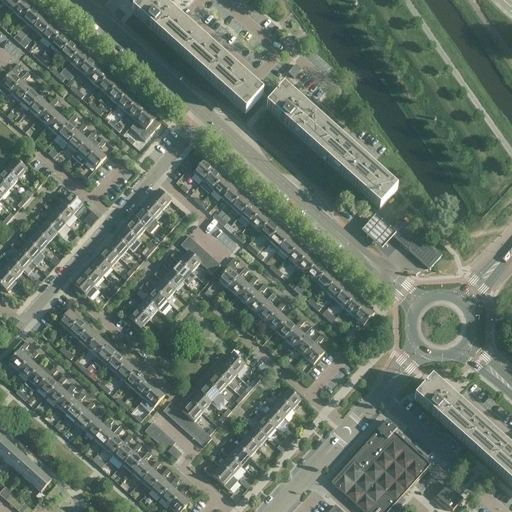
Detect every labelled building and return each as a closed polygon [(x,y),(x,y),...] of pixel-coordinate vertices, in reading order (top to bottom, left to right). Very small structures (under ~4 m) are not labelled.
[(24,1),(23,0),(7,0),(4,5),(13,13),(24,1)] [(155,0),(144,0),(132,14),(245,115),(262,96),(155,0)] [(33,9),(24,1),(13,13),(22,22),(33,9)] [(43,18),(33,9),(22,22),(32,30),(43,18)] [(52,26),(43,18),(32,30),(41,38),(52,26)] [(62,35),(52,26),(41,38),(51,47),(62,35)] [(71,43),(62,35),(51,47),(60,55),(71,43)] [(81,51),(71,43),(60,55),(70,64),(81,51)] [(90,60),(81,51),(70,64),(79,72),(90,60)] [(99,68),(90,60),(79,72),(88,81),(99,68)] [(296,65),(288,74),(294,79),(301,70),(296,65)] [(109,77),(99,68),(88,81),(98,89),(109,77)] [(64,69),(60,74),(70,81),(74,76),(64,69)] [(21,82),(11,74),(0,86),(10,95),(21,82)] [(118,85),(109,77),(98,89),(107,97),(118,85)] [(21,82),(10,95),(20,103),(31,91),(21,82)] [(128,94),(118,85),(107,97),(117,106),(128,94)] [(284,90),(267,109),(380,210),(397,191),(284,90)] [(31,91),(20,103),(29,112),(40,99),(31,91)] [(137,102),(128,94),(117,106),(126,114),(137,102)] [(40,99),(29,112),(39,120),(50,108),(40,99)] [(146,111),(137,102),(126,114),(135,123),(146,111)] [(50,108),(39,120),(48,128),(59,116),(50,108)] [(156,120),(146,111),(135,123),(146,132),(155,121),(156,120)] [(59,116),(48,128),(57,137),(68,125),(59,116)] [(145,143),(160,126),(155,121),(146,132),(140,138),(145,143)] [(68,125),(57,137),(67,145),(78,133),(68,125)] [(78,133),(67,145),(76,154),(87,142),(78,133)] [(87,142),(76,154),(86,162),(97,150),(87,142)] [(107,159),(97,150),(86,162),(96,171),(107,159)] [(15,160),(7,170),(19,181),(27,171),(15,160)] [(71,160),(67,170),(75,172),(76,171),(79,172),(82,164),(71,160)] [(214,171),(204,162),(194,174),(203,183),(214,171)] [(7,170),(0,177),(0,180),(10,190),(19,181),(7,170)] [(214,171),(203,183),(213,192),(223,180),(214,171)] [(0,180),(0,197),(2,200),(10,190),(0,180)] [(223,180),(213,192),(222,200),(233,188),(223,180)] [(233,188),(222,200),(231,208),(242,196),(233,188)] [(159,191),(150,201),(162,212),(171,202),(159,191)] [(71,195),(62,205),(74,216),(83,206),(71,195)] [(242,196),(231,208),(241,217),(252,205),(242,196)] [(17,207),(20,210),(25,204),(23,201),(17,207)] [(150,201),(142,210),(154,221),(162,212),(150,201)] [(74,216),(62,205),(53,215),(65,225),(74,216)] [(252,205),(241,217),(250,225),(261,213),(252,205)] [(142,210),(133,220),(145,231),(154,221),(142,210)] [(261,213),(250,225),(260,234),(271,222),(261,213)] [(65,225),(53,215),(45,224),(57,235),(65,225)] [(412,223),(411,222),(404,216),(401,219),(391,231),(391,236),(429,270),(442,256),(409,226),(412,223)] [(362,233),(382,251),(384,249),(390,243),(396,236),(375,218),(369,225),(363,231),(362,233)] [(9,223),(6,220),(1,226),(4,228),(9,223)] [(133,220),(125,229),(137,240),(145,231),(133,220)] [(271,222),(260,234),(269,242),(280,230),(271,222)] [(57,235),(45,224),(36,234),(48,244),(57,235)] [(125,229),(116,239),(129,250),(137,240),(125,229)] [(280,230),(269,242),(279,251),(289,239),(280,230)] [(48,244),(36,234),(28,243),(40,254),(48,244)] [(181,247),(186,251),(194,242),(189,238),(181,247)] [(116,239),(108,248),(120,259),(129,250),(116,239)] [(289,239),(279,251),(288,259),(299,247),(289,239)] [(194,242),(186,251),(188,253),(190,255),(198,246),(194,242)] [(40,254),(28,243),(19,252),(31,263),(40,254)] [(198,246),(190,255),(195,259),(203,250),(198,246)] [(299,247),(288,259),(297,268),(308,256),(299,247)] [(108,248),(99,258),(112,269),(120,259),(108,248)] [(203,250),(195,259),(199,263),(207,254),(203,250)] [(31,263),(19,252),(11,262),(23,273),(24,274),(26,273),(28,275),(35,267),(31,263)] [(195,259),(190,255),(188,253),(180,263),(192,274),(200,264),(199,263),(195,259)] [(207,254),(199,263),(200,264),(204,267),(212,258),(207,254)] [(308,256),(297,268),(307,276),(318,264),(308,256)] [(99,258),(91,267),(103,278),(112,269),(99,258)] [(208,271),(216,262),(212,258),(204,267),(208,271)] [(23,273),(11,262),(2,271),(14,282),(23,273)] [(221,266),(216,262),(208,271),(213,275),(221,266)] [(192,274),(180,263),(171,272),(183,283),(192,274)] [(318,264),(307,276),(316,285),(327,273),(318,264)] [(275,274),(278,271),(272,266),(269,269),(275,274)] [(91,267),(83,277),(95,288),(103,278),(91,267)] [(240,278),(230,269),(219,282),(229,290),(240,278)] [(14,282),(2,271),(0,274),(0,286),(6,292),(14,282)] [(183,283),(171,272),(163,282),(175,293),(183,283)] [(327,273),(316,285),(326,293),(336,281),(327,273)] [(95,288),(83,277),(74,287),(86,297),(95,288)] [(249,287),(240,278),(229,290),(238,299),(249,287)] [(336,281),(326,293),(335,302),(346,290),(336,281)] [(175,293),(163,282),(154,291),(166,302),(175,293)] [(294,291),(296,288),(291,283),(288,286),(294,291)] [(249,287),(238,299),(248,307),(259,295),(249,287)] [(346,290),(335,302),(344,310),(355,298),(346,290)] [(166,302),(154,291),(146,301),(158,311),(166,302)] [(268,304),(259,295),(248,307),(257,316),(268,304)] [(355,298),(344,310),(354,319),(365,307),(355,298)] [(158,311),(146,301),(137,310),(149,321),(158,311)] [(278,312),(268,304),(257,316),(267,325),(278,312)] [(374,315),(365,307),(354,319),(364,327),(374,315)] [(149,321),(137,310),(128,320),(140,331),(149,321)] [(59,325),(69,333),(80,321),(70,312),(59,325)] [(287,321),(278,312),(267,325),(276,333),(287,321)] [(331,325),(334,322),(328,317),(326,320),(331,325)] [(80,321),(69,333),(78,342),(89,330),(80,321)] [(297,329),(287,321),(276,333),(286,342),(297,329)] [(306,338),(297,329),(286,342),(295,350),(306,338)] [(89,330),(78,342),(87,350),(98,338),(89,330)] [(98,338),(87,350),(97,359),(108,347),(98,338)] [(316,347),(306,338),(295,350),(305,359),(316,347)] [(108,347),(97,359),(106,367),(117,355),(108,347)] [(316,347),(305,359),(314,368),(325,355),(316,347)] [(65,356),(68,353),(62,348),(59,351),(65,356)] [(29,361),(19,352),(9,364),(7,366),(8,367),(10,365),(18,372),(16,374),(17,374),(29,361)] [(117,355),(106,367),(116,376),(127,363),(117,355)] [(233,356),(224,366),(236,377),(245,367),(233,356)] [(29,361),(17,374),(18,375),(19,374),(28,381),(26,382),(26,383),(39,369),(29,361)] [(127,363),(116,376),(125,384),(136,372),(127,363)] [(84,373),(86,370),(81,365),(78,368),(84,373)] [(224,366),(216,375),(228,386),(236,377),(224,366)] [(39,369),(26,383),(27,384),(29,382),(37,389),(35,391),(36,391),(48,378),(39,369)] [(306,375),(301,371),(297,375),(303,379),(306,375)] [(136,372),(125,384),(134,393),(145,380),(136,372)] [(228,386),(216,375),(207,385),(220,395),(228,386)] [(48,378),(36,391),(37,392),(38,390),(46,398),(45,399),(45,400),(57,386),(48,378)] [(145,380),(134,393),(144,401),(144,400),(155,389),(145,380)] [(415,400),(415,401),(511,487),(511,458),(458,411),(453,406),(449,403),(453,399),(446,393),(443,396),(438,392),(430,385),(433,382),(432,382),(427,387),(415,400)] [(250,384),(249,383),(246,386),(248,388),(245,392),(248,394),(255,386),(252,383),(250,384)] [(220,395),(207,385),(199,394),(211,405),(220,395)] [(57,386),(45,400),(46,401),(47,399),(55,406),(54,408),(55,408),(67,395),(65,393),(57,386)] [(67,395),(55,408),(55,409),(57,407),(65,415),(64,416),(64,417),(76,403),(69,397),(73,392),(76,389),(72,386),(65,393),(67,395)] [(155,389),(144,400),(144,401),(153,410),(164,398),(155,389)] [(289,391),(281,400),(280,401),(293,413),(294,412),(293,411),(301,402),(289,391)] [(199,394),(193,400),(190,403),(203,414),(211,405),(199,394)] [(280,401),(272,410),(284,421),(292,412),(293,413),(280,401)] [(76,403),(64,417),(65,418),(66,416),(74,423),(73,425),(86,412),(76,403)] [(203,414),(190,403),(182,413),(185,416),(189,420),(194,424),(203,414)] [(171,404),(163,413),(168,417),(176,408),(171,404)] [(182,413),(176,408),(168,417),(177,425),(185,416),(182,413)] [(272,410),(263,420),(275,431),(276,432),(277,431),(276,430),(284,421),(272,410)] [(86,412),(73,425),(74,426),(76,424),(84,432),(83,433),(83,434),(95,420),(86,412)] [(189,420),(185,416),(177,425),(181,429),(189,420)] [(95,420),(83,434),(84,434),(85,433),(93,440),(92,442),(104,428),(95,420)] [(189,420),(181,429),(186,433),(194,424),(189,420)] [(263,420),(254,429),(267,440),(268,441),(269,440),(268,439),(275,431),(263,420)] [(409,490),(426,471),(430,466),(405,444),(394,434),(396,431),(386,423),(331,484),(333,487),(335,488),(360,511),(361,511),(388,511),(396,504),(403,497),(409,490)] [(153,424),(145,433),(149,437),(158,428),(153,424)] [(198,428),(194,424),(186,433),(190,437),(198,428)] [(104,428),(92,442),(93,443),(95,441),(103,449),(101,450),(102,450),(114,437),(104,428)] [(158,428),(149,437),(154,441),(162,432),(158,428)] [(198,428),(190,437),(194,441),(203,432),(198,428)] [(211,429),(206,435),(207,436),(209,438),(214,432),(211,429)] [(254,429),(246,439),(259,451),(260,450),(259,449),(267,440),(254,429)] [(162,432),(154,441),(158,445),(166,436),(162,432)] [(203,432),(194,441),(199,445),(207,436),(206,435),(203,432)] [(166,436),(158,445),(163,449),(171,440),(166,436)] [(207,436),(199,445),(204,449),(212,440),(209,438),(207,436)] [(114,437),(102,450),(103,451),(104,450),(112,457),(111,458),(111,459),(123,445),(114,437)] [(246,439),(237,448),(249,459),(251,460),(252,459),(251,458),(258,450),(259,451),(246,439)] [(4,440),(0,444),(0,457),(3,460),(13,448),(4,440)] [(171,440),(163,449),(167,453),(175,444),(171,440)] [(291,445),(286,440),(277,450),(282,454),(291,445)] [(123,445),(111,459),(112,460),(113,458),(122,466),(120,467),(121,467),(133,454),(123,445)] [(13,448),(3,460),(12,468),(23,457),(13,448)] [(173,448),(168,454),(177,461),(181,456),(173,448)] [(237,448),(229,458),(241,468),(242,470),(243,468),(242,467),(249,459),(237,448)] [(133,454),(121,467),(122,468),(123,467),(131,474),(130,475),(130,476),(142,462),(133,454)] [(23,457),(12,468),(22,477),(32,465),(23,457)] [(229,458),(220,467),(232,478),(233,478),(234,479),(235,478),(234,477),(241,468),(229,458)] [(142,462),(130,476),(131,476),(132,475),(140,482),(139,484),(140,484),(152,471),(142,462)] [(32,465),(22,477),(31,485),(41,474),(32,465)] [(232,478),(220,467),(212,477),(224,488),(232,478)] [(152,471),(140,484),(140,485),(142,484),(150,491),(149,492),(149,493),(161,479),(152,471)] [(41,474),(31,485),(41,494),(51,482),(41,474)] [(161,479),(149,493),(150,493),(151,492),(159,499),(158,501),(170,488),(169,487),(161,479)] [(170,488),(158,501),(159,502),(160,500),(169,508),(167,509),(168,510),(180,496),(174,491),(177,488),(177,485),(179,482),(176,479),(169,487),(170,488)] [(250,487),(243,480),(239,484),(247,491),(250,487)] [(447,487),(436,498),(451,511),(452,511),(463,501),(447,487)] [(0,496),(2,498),(8,491),(5,488),(0,493),(0,496)] [(2,498),(6,501),(12,494),(8,491),(2,498)] [(239,499),(234,495),(230,500),(235,504),(239,499)] [(180,496),(168,510),(169,510),(170,509),(173,511),(183,511),(190,505),(180,496)]
